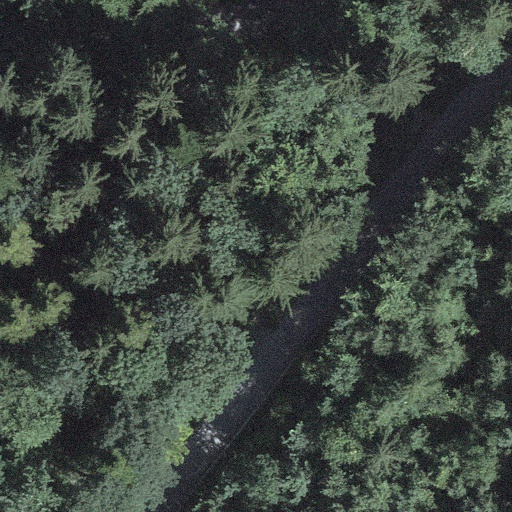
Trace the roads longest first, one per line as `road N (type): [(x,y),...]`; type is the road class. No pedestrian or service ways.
road 1 (track): [(511,84),(463,114),(190,468),(165,511)]
road 2 (track): [(0,36),(261,13),(317,0)]
